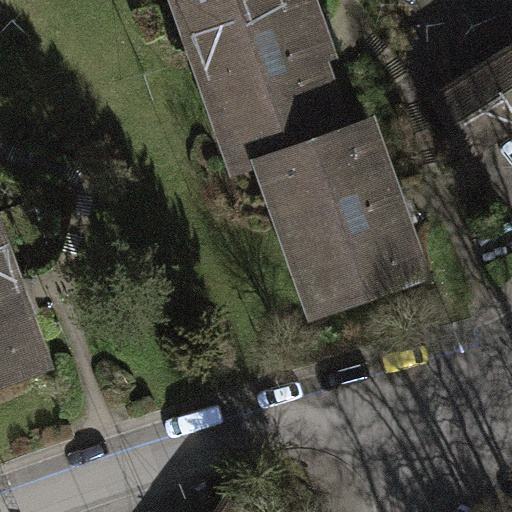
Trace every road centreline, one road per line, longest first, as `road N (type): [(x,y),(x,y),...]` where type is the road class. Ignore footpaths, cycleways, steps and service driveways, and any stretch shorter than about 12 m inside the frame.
road 1 (residential): [(511,381),(233,440),(26,511)]
road 2 (residential): [(432,511),(511,392)]
